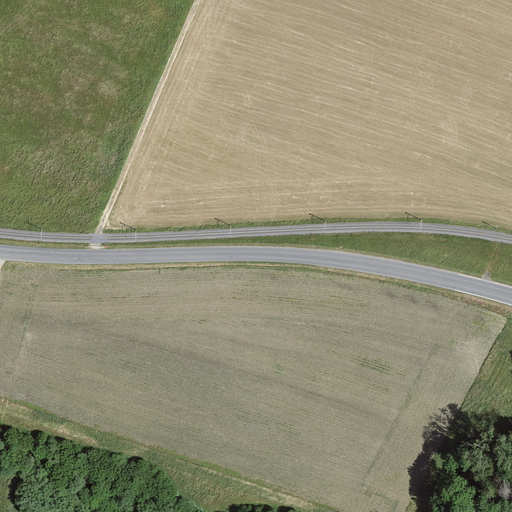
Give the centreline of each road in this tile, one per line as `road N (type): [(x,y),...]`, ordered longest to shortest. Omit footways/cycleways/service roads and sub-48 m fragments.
road 1 (tertiary): [(511,297),(278,254),(0,252)]
road 2 (track): [(196,0),(108,207),(98,256)]
